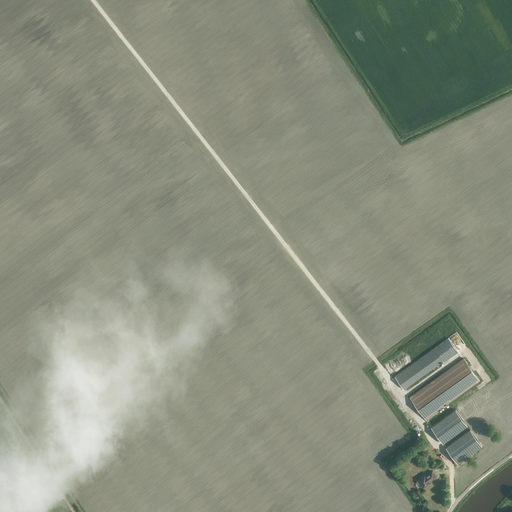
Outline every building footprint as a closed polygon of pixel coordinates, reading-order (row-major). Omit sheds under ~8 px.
[(448,338),(395,376),(404,389),(443,361),(444,363),(459,352),(448,338)] [(481,380),(465,357),(410,396),(427,420),(440,410),(439,409),(481,380)] [(443,443),(467,426),(455,410),(431,427),(443,443)] [(482,446),(470,430),(446,447),(458,463),(482,446)] [(436,476),(432,471),(426,475),(425,474),(418,479),(418,480),(417,480),(417,481),(417,482),(417,483),(418,484),(419,484),(420,484),(421,483),(424,488),(429,484),(428,482),(436,476)]
